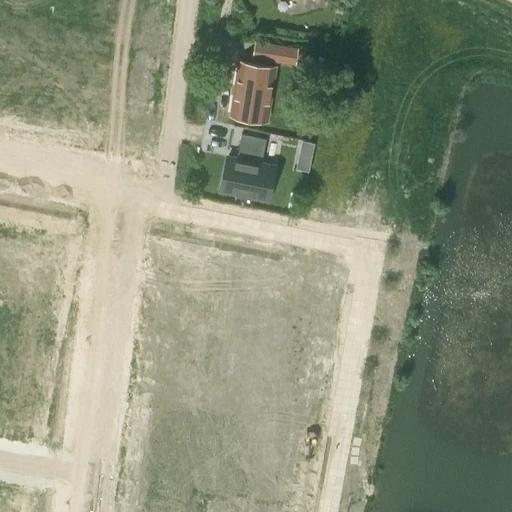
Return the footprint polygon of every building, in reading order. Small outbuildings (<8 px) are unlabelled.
[(280,46),(278,59),(294,62),(296,49),(280,46)] [(265,119),(273,67),(241,62),(232,114),(265,119)] [(227,156),(221,189),(268,198),(271,183),(272,179),(274,165),(261,163),(266,137),(242,132),(241,135),(242,135),(238,159),(236,158),(227,156)] [(302,140),(300,150),(313,152),(315,143),(302,140)] [(261,373),(259,385),(270,388),(266,412),(312,421),(316,396),(283,390),(285,378),(261,373)] [(250,435),(247,447),(272,451),(274,439),(307,445),(312,421),(266,412),(261,437),(250,435)] [(246,456),(244,469),(255,471),(251,495),(297,504),(301,479),(268,473),(270,461),(246,456)] [(295,511),(297,504),(251,495),(247,511),(295,511)]
